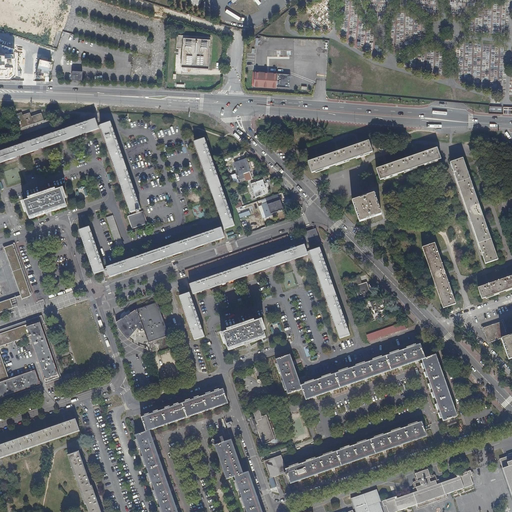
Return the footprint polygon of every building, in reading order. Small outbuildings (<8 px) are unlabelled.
[(59,4),(60,0),(0,0),(0,29),(47,43),(51,27),(60,30),(67,6),(59,4)] [(211,37),(177,35),(176,47),(182,48),(181,67),(208,68),(211,37)] [(277,73),(254,71),(253,86),(276,88),(277,73)] [(6,117),(10,131),(40,122),(37,115),(27,118),(26,115),(19,117),(18,114),(6,117)] [(10,131),(12,137),(53,124),(50,118),(40,122),(10,131)] [(94,127),(92,120),(0,150),(0,162),(10,159),(9,158),(21,154),(21,155),(31,152),(31,151),(43,147),(43,148),(53,144),(52,143),(64,139),(65,141),(75,137),(75,136),(86,132),(86,133),(95,130),(94,127)] [(138,210),(107,123),(97,126),(98,129),(100,134),(101,134),(111,163),(110,163),(115,177),(116,177),(126,207),(125,207),(128,214),(133,212),(134,214),(126,217),(130,229),(145,224),(141,211),(137,213),(136,210),(138,210)] [(237,224),(207,136),(196,140),(199,148),(200,147),(205,161),(210,177),(209,177),(214,190),(215,190),(218,198),(225,219),(225,220),(227,228),(237,224)] [(312,159),(316,170),(376,149),(372,138),(312,159)] [(444,156),(440,145),(379,167),(383,178),(444,156)] [(466,156),(453,160),(460,181),(463,180),(482,241),(481,241),(488,262),(501,257),(495,237),(496,237),(492,226),(479,185),(476,176),(473,177),(466,156)] [(243,158),(232,163),(236,175),(234,175),(236,180),(243,177),(241,173),(247,171),(243,158)] [(261,179),(249,184),(253,197),(262,194),(261,189),(264,188),(261,179)] [(85,186),(77,188),(80,199),(87,196),(85,186)] [(381,187),(359,195),(366,217),(389,210),(381,187)] [(21,202),(26,219),(64,207),(58,189),(53,191),(52,190),(25,199),(26,200),(21,202)] [(265,202),(260,204),(264,216),(269,214),(268,213),(281,209),(278,199),(265,204),(265,202)] [(240,219),(251,215),(249,211),(238,215),(240,219)] [(111,216),(104,218),(117,255),(123,253),(111,216)] [(87,227),(81,229),(77,231),(79,238),(80,237),(91,267),(89,268),(92,275),(96,273),(100,272),(102,278),(107,277),(107,278),(114,275),(114,274),(126,270),(126,271),(136,268),(135,267),(147,263),(148,264),(158,260),(157,259),(169,255),(170,256),(179,253),(179,252),(191,248),(191,249),(201,245),(201,244),(213,240),(213,241),(222,238),(218,228),(104,267),(104,269),(101,269),(87,227)] [(316,238),(313,229),(301,233),(304,242),(316,238)] [(182,271),(184,277),(288,241),(286,235),(182,271)] [(438,241),(426,245),(447,305),(459,301),(438,241)] [(19,300),(28,296),(28,295),(29,295),(12,245),(1,248),(18,297),(19,300)] [(189,292),(190,295),(243,277),(280,264),(305,256),(304,253),(302,245),(265,258),(226,271),(187,284),(189,292)] [(348,336),(318,248),(307,252),(308,255),(310,260),(312,260),(321,289),(320,290),(325,303),(326,302),(336,332),(335,332),(337,340),(348,336)] [(511,275),(482,287),(485,297),(511,287),(511,275)] [(365,281),(353,285),(357,297),(356,297),(357,299),(363,297),(362,295),(369,293),(365,281)] [(188,296),(187,293),(176,296),(177,299),(179,304),(180,303),(190,333),(189,333),(192,340),(202,337),(188,296)] [(379,297),(368,301),(372,313),(370,313),(372,317),(379,315),(377,311),(383,309),(379,297)] [(0,313),(11,309),(8,300),(0,302),(0,313)] [(147,348),(169,337),(158,303),(136,311),(119,321),(120,327),(128,338),(137,346),(147,348)] [(511,317),(511,313),(501,319),(477,327),(480,338),(486,336),(484,333),(483,334),(481,329),(502,322),(511,317)] [(221,334),(227,350),(265,337),(259,321),(254,323),(253,321),(226,330),(227,332),(221,334)] [(403,327),(401,321),(363,334),(366,340),(403,327)] [(0,397),(0,398),(40,384),(35,371),(7,380),(0,359),(0,347),(27,338),(43,383),(45,382),(56,378),(37,322),(0,334),(0,397)] [(509,334),(511,333),(511,331),(504,332),(505,331),(502,322),(481,329),(483,334),(484,333),(486,336),(488,344),(509,334)] [(300,389),(304,401),(420,360),(441,422),(456,417),(447,393),(434,355),(423,359),(418,346),(393,355),(361,366),(326,378),(299,387),(288,355),(274,361),(285,395),(300,389)] [(226,403),(221,390),(197,398),(163,410),(139,418),(144,432),(134,435),(140,455),(148,477),(154,497),(159,511),(175,511),(175,510),(168,490),(161,469),(153,447),(148,431),(156,428),(175,421),(209,409),(226,403)] [(256,408),(250,411),(253,420),(255,425),(254,425),(256,431),(261,446),(270,442),(270,441),(273,440),(265,416),(260,417),(256,408)] [(295,442),(308,437),(300,418),(293,421),(295,425),(289,427),(295,442)] [(0,446),(0,460),(82,432),(77,419),(0,446)] [(285,475),(288,484),(425,437),(420,423),(283,470),(279,457),(263,462),(268,477),(282,472),(283,476),(285,475)] [(210,439),(208,444),(212,446),(220,468),(224,480),(232,477),(244,511),(260,511),(260,510),(248,477),(246,472),(241,474),(234,455),(229,440),(225,441),(224,438),(221,439),(220,436),(217,437),(218,440),(214,441),(210,439)] [(77,452),(66,456),(79,494),(81,493),(87,511),(100,511),(92,489),(91,490),(77,452)] [(511,455),(499,460),(511,501),(511,455)] [(381,511),(379,503),(380,503),(382,508),(384,507),(385,511),(397,511),(415,506),(416,509),(434,503),(445,499),(444,496),(472,486),(469,478),(471,477),(469,472),(455,477),(456,479),(439,485),(437,481),(434,482),(427,484),(426,481),(429,480),(427,472),(414,477),(416,484),(420,483),(421,486),(414,489),(411,490),(412,494),(395,500),(394,498),(380,503),(376,490),(350,499),(354,511),(381,511)]
